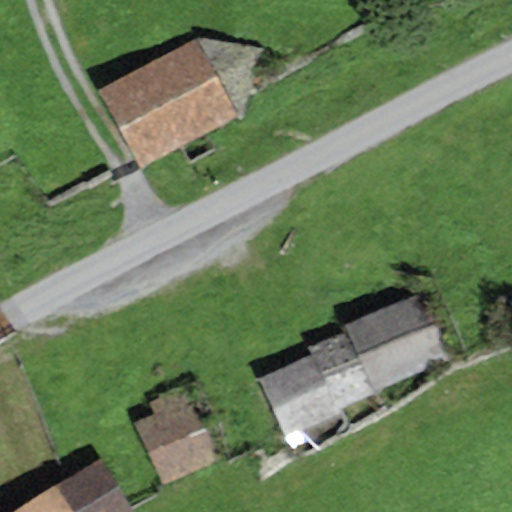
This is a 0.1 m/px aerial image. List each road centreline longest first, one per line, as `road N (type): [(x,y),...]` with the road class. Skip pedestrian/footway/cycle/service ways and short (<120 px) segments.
road 1 (residential): [(0,319),(511,55)]
road 2 (track): [(38,0),(83,100),(163,237)]
